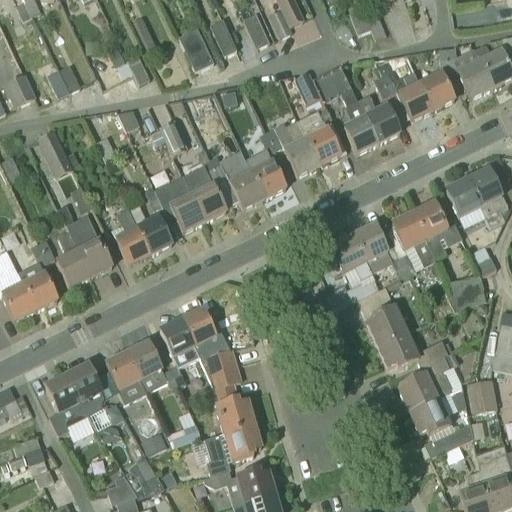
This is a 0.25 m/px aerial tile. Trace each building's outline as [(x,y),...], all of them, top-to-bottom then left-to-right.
[(289,32),(290,32),(275,0),(269,0),(262,3),(269,20),(268,20),(279,44),(292,38),(289,32)] [(275,0),(290,32),(303,26),(291,0),(275,0)] [(31,22),(40,18),(32,3),(24,7),(31,22)] [(15,11),(23,26),(31,22),(24,7),(15,11)] [(370,34),(363,14),(362,12),(349,17),(357,39),(370,34)] [(363,14),(370,34),(371,33),(375,44),(385,40),(376,15),(369,17),(367,12),(363,14)] [(210,31),(224,62),(236,56),(222,26),(221,27),(216,17),(201,24),(205,33),(210,31)] [(243,26),(256,54),(269,48),(256,20),(243,26)] [(156,54),(142,26),(133,30),(146,58),(156,54)] [(191,78),(213,69),(198,34),(178,42),(182,49),(178,51),(182,59),(185,57),(190,69),(188,70),(191,78)] [(511,42),(501,45),(508,58),(511,56),(511,42)] [(83,47),(85,61),(98,60),(97,46),(83,47)] [(473,56),(492,94),(511,83),(511,81),(499,55),(489,60),(485,50),(474,55),(473,56)] [(454,62),(456,61),(454,54),(438,55),(439,65),(454,64),(454,62)] [(473,56),(474,55),(473,54),(456,61),(454,62),(454,64),(439,65),(439,76),(455,74),(470,104),(492,94),(473,56)] [(117,56),(107,61),(113,74),(123,69),(117,56)] [(126,66),(137,87),(138,90),(149,85),(137,60),(126,66)] [(59,76),(69,98),(80,93),(70,71),(59,76)] [(312,85),(323,107),(350,93),(339,72),(312,85)] [(59,76),(58,75),(46,81),(57,104),(69,98),(59,76)] [(323,107),(312,85),(309,78),(294,86),(305,109),(316,103),(319,109),(323,107)] [(382,104),(396,97),(387,78),(373,85),(382,104)] [(403,83),(407,91),(396,97),(397,99),(410,127),(432,116),(418,88),(413,78),(403,83)] [(418,88),(432,116),(453,106),(440,78),(418,88)] [(14,114),(35,104),(25,80),(3,90),(14,114)] [(377,149),(357,107),(350,94),(340,99),(346,112),(345,113),(352,127),(342,132),(356,160),(377,149)] [(224,112),(237,110),(234,97),(222,100),(224,112)] [(357,107),(377,149),(399,139),(385,111),(375,115),(368,102),(357,107)] [(296,127),(318,172),(339,161),(346,157),(332,128),(333,128),(326,113),(296,127)] [(138,130),(132,116),(118,118),(126,136),(138,130)] [(159,134),(172,162),(187,155),(174,127),(159,134)] [(296,182),(318,172),(296,127),(285,132),(284,129),(273,134),(283,154),(283,155),(296,182)] [(263,150),(277,143),(272,134),(266,138),(259,142),(263,150)] [(73,176),(66,161),(54,137),(36,145),(56,184),(73,176)] [(155,150),(164,146),(160,137),(151,141),(155,150)] [(95,148),(106,169),(117,164),(106,142),(95,148)] [(277,143),(263,150),(268,160),(279,154),(279,153),(281,152),(277,143)] [(72,156),(65,160),(71,172),(78,168),(72,156)] [(206,177),(213,175),(220,171),(216,162),(209,166),(204,156),(197,160),(204,172),(182,183),(204,228),(225,217),(224,215),(231,211),(217,184),(211,187),(206,177)] [(245,168),(263,205),(285,194),(266,157),(245,168)] [(1,167),(8,184),(20,178),(12,162),(1,167)] [(503,162),(492,165),(499,187),(510,183),(503,162)] [(224,178),(220,171),(213,175),(206,177),(211,187),(217,184),(231,211),(238,208),(242,216),(263,205),(245,168),(224,178)] [(466,186),(479,212),(489,233),(504,226),(499,217),(506,213),(488,175),(466,186)] [(182,183),(155,195),(162,211),(170,228),(176,225),(182,238),(204,228),(182,183)] [(458,222),(479,212),(466,186),(445,196),(458,222)] [(80,217),(91,213),(85,192),(73,195),(80,217)] [(154,192),(152,193),(145,197),(154,215),(162,211),(155,195),(154,192)] [(412,219),(434,264),(445,259),(436,241),(447,236),(433,208),(412,219)] [(67,238),(89,283),(111,273),(86,222),(75,228),(66,211),(57,215),(66,232),(68,238),(67,238)] [(136,233),(128,215),(117,221),(125,238),(114,244),(128,271),(149,261),(136,233)] [(391,229),(404,256),(413,252),(424,272),(435,266),(434,264),(412,219),(391,229)] [(136,233),(149,261),(171,250),(157,222),(136,233)] [(392,268),(391,266),(374,231),(352,241),(370,278),(371,278),(392,268)] [(68,294),(89,283),(67,238),(58,243),(66,260),(54,266),(68,294)] [(354,273),(360,286),(372,280),(371,278),(370,278),(352,241),(331,252),(344,278),(354,273)] [(35,261),(49,255),(45,246),(31,252),(35,261)] [(474,271),(490,263),(484,251),(468,259),(474,271)] [(38,269),(39,271),(54,264),(49,255),(35,261),(38,268),(39,267),(40,268),(38,269)] [(0,260),(0,275),(3,283),(15,277),(6,258),(0,260)] [(392,268),(396,275),(409,269),(410,269),(405,259),(399,262),(391,266),(392,268)] [(490,263),(474,271),(480,282),(496,274),(490,263)] [(56,306),(39,271),(38,269),(17,279),(22,289),(21,289),(35,317),(56,306)] [(408,280),(413,278),(409,269),(396,275),(400,284),(408,280)] [(452,302),(481,294),(482,294),(479,281),(449,289),(452,301),(452,302)] [(360,290),(351,294),(346,297),(352,309),(356,306),(379,296),(379,295),(374,285),(361,292),(360,290)] [(0,299),(14,327),(35,317),(21,289),(0,299)] [(406,338),(396,315),(385,293),(379,295),(379,296),(356,306),(377,351),(406,338)] [(452,302),(452,301),(448,303),(454,317),(484,307),(481,294),(452,302)] [(486,317),(487,312),(483,308),(477,309),(476,315),(480,319),(486,317)] [(207,380),(236,372),(231,356),(212,362),(204,347),(215,342),(202,315),(180,326),(206,379),(207,380)] [(500,330),(511,332),(511,318),(502,316),(500,330)] [(186,388),(206,379),(180,326),(159,336),(172,364),(173,363),(178,372),(186,388)] [(498,340),(511,342),(511,332),(500,330),(498,340)] [(406,338),(377,351),(387,373),(395,370),(397,374),(418,364),(406,338)] [(511,355),(511,342),(498,340),(496,352),(511,355)] [(167,387),(181,380),(176,371),(162,378),(147,348),(126,359),(145,398),(146,398),(167,388),(167,387)] [(426,370),(443,362),(447,360),(446,359),(451,357),(447,349),(443,351),(441,348),(421,357),(426,370)] [(494,363),(511,366),(511,355),(496,352),(494,363)] [(146,399),(146,398),(145,398),(126,359),(105,369),(124,410),(146,399)] [(408,419),(438,405),(438,404),(450,398),(449,395),(451,394),(444,380),(443,381),(441,377),(448,374),(443,362),(426,370),(430,377),(424,380),(424,379),(404,389),(406,393),(398,397),(408,419)] [(511,377),(511,366),(494,363),(492,374),(511,377)] [(85,419),(86,422),(102,414),(101,411),(103,403),(88,371),(66,381),(85,419)] [(223,439),(253,431),(246,408),(238,410),(236,405),(233,389),(240,387),(236,372),(207,380),(213,392),(218,410),(214,411),(223,439)] [(167,387),(167,388),(171,396),(185,389),(181,380),(167,387)] [(86,422),(85,419),(66,381),(45,392),(57,418),(48,422),(57,442),(68,437),(65,432),(86,422)] [(466,390),(472,420),(497,415),(490,385),(466,390)] [(0,411),(14,404),(9,394),(0,398),(0,411)] [(449,400),(456,416),(466,412),(462,395),(449,400)] [(14,404),(0,411),(0,423),(5,421),(6,422),(10,420),(13,426),(22,421),(14,404)] [(438,405),(408,419),(418,440),(426,437),(428,441),(450,431),(438,405)] [(184,434),(189,447),(200,443),(195,429),(184,434)] [(469,429),(441,442),(423,451),(429,463),(472,444),(469,429)] [(211,482),(228,477),(226,469),(253,461),(251,456),(260,454),(253,431),(223,439),(213,443),(204,445),(211,467),(207,468),(211,482)] [(159,438),(141,446),(147,461),(166,453),(159,438)] [(10,465),(25,459),(40,454),(36,442),(12,450),(12,449),(2,452),(7,465),(10,465)] [(40,454),(25,459),(29,470),(45,465),(41,454),(40,454)] [(477,477),(488,511),(511,511),(511,507),(505,488),(511,486),(511,480),(505,459),(477,468),(479,477),(477,477)] [(25,469),(22,461),(8,466),(10,474),(25,469)] [(127,473),(139,493),(157,483),(146,463),(127,473)] [(49,476),(34,482),(39,493),(53,486),(49,476)] [(244,510),(274,502),(267,479),(258,481),(257,476),(236,483),(236,484),(230,485),(228,477),(211,482),(203,484),(204,489),(214,494),(226,490),(232,511),(241,511),(244,511),(244,510)] [(176,488),(170,477),(159,482),(165,494),(176,488)] [(463,511),(488,511),(477,477),(466,481),(470,495),(459,499),(463,511)] [(138,504),(131,493),(131,492),(108,500),(111,510),(111,511),(113,511),(116,511),(134,505),(138,504)] [(244,510),(244,511),(276,511),(274,502),(244,510)]
